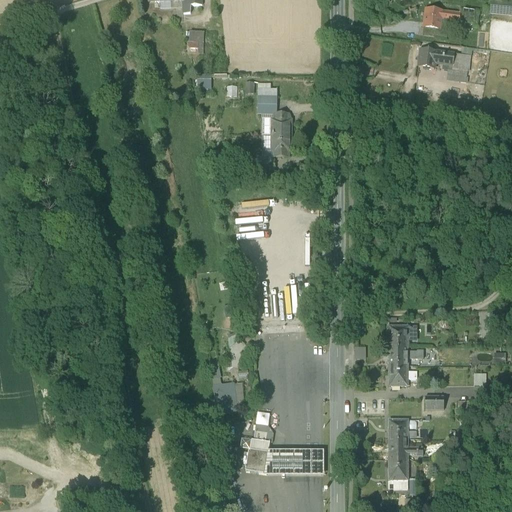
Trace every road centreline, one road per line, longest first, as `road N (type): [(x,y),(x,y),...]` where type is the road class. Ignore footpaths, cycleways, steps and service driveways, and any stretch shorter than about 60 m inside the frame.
road 1 (unclassified): [(337,0),(337,511)]
road 2 (track): [(148,511),(52,13)]
road 3 (track): [(511,276),(496,301),(475,310),(336,318)]
